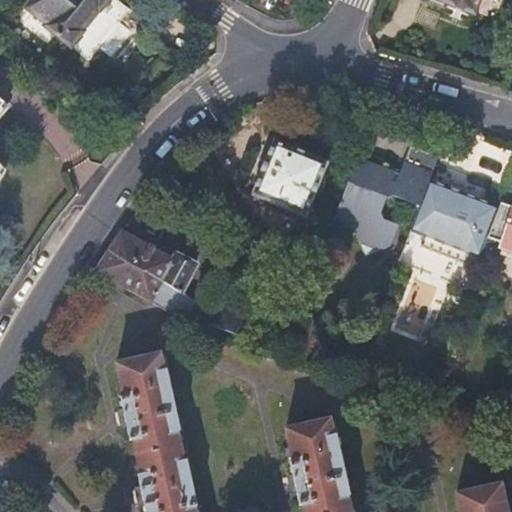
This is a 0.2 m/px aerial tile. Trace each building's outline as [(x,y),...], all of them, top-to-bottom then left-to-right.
[(34,0),(28,8),(47,24),(46,27),(69,46),(106,0),(34,0)] [(431,0),(431,2),(444,7),(446,2),(474,12),(478,0),(431,0)] [(277,143),(253,197),(304,217),(325,162),(277,143)] [(359,157),(334,223),(356,231),(354,235),(366,258),(390,245),(398,224),(385,217),(379,209),(384,196),(392,194),(421,203),(429,181),(439,155),(412,145),(401,169),(377,160),(375,163),(359,157)] [(421,203),(412,226),(447,240),(444,251),(480,265),(483,257),(501,208),(479,200),(476,205),(446,193),(448,188),(429,181),(421,203)] [(511,207),(503,204),(501,208),(483,257),(489,259),(497,238),(511,243),(511,207)] [(122,232),(108,253),(180,295),(186,285),(195,270),(195,266),(181,257),(174,261),(122,232)] [(150,303),(162,310),(198,330),(205,309),(197,305),(180,295),(108,253),(94,273),(101,277),(100,282),(147,308),(150,303)] [(180,295),(197,305),(204,296),(186,285),(180,295)] [(220,306),(212,329),(238,338),(248,309),(234,303),(229,309),(220,306)] [(125,395),(121,395),(130,436),(134,436),(141,468),(137,469),(145,511),(196,511),(196,509),(200,507),(189,460),(185,460),(180,432),(183,430),(170,369),(165,369),(163,352),(119,361),(125,395)] [(429,400),(423,414),(446,422),(450,408),(429,400)] [(353,511),(350,496),(354,494),(340,433),(335,432),(332,418),(289,427),(296,461),(292,463),(302,506),(306,505),(307,511),(353,511)] [(509,511),(504,486),(459,495),(462,511),(509,511)]
